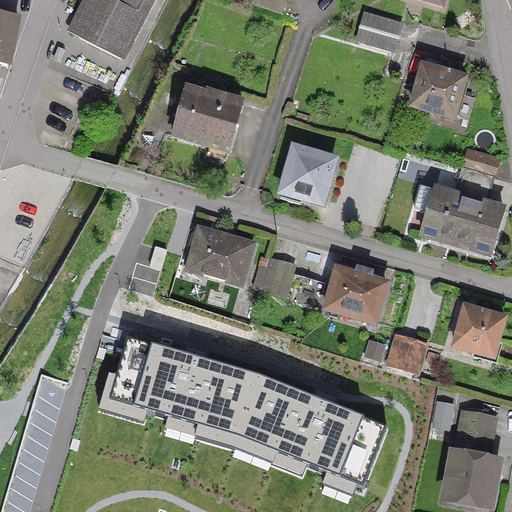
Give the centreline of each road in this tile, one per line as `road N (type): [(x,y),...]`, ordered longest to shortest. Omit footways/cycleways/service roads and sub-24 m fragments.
road 1 (residential): [(157,189),(511,289)]
road 2 (residential): [(42,511),(115,271),(157,189)]
road 3 (residential): [(0,141),(157,189)]
road 4 (residential): [(46,0),(0,139)]
